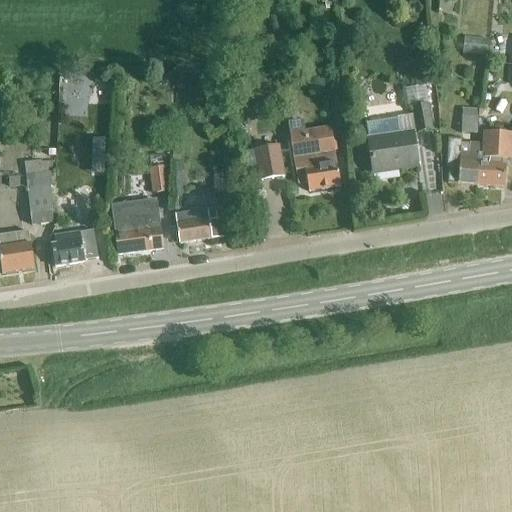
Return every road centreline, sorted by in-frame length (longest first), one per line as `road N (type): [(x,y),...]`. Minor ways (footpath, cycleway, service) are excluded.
road 1 (residential): [(0,303),(511,219)]
road 2 (secondary): [(0,345),(205,322),(511,272)]
